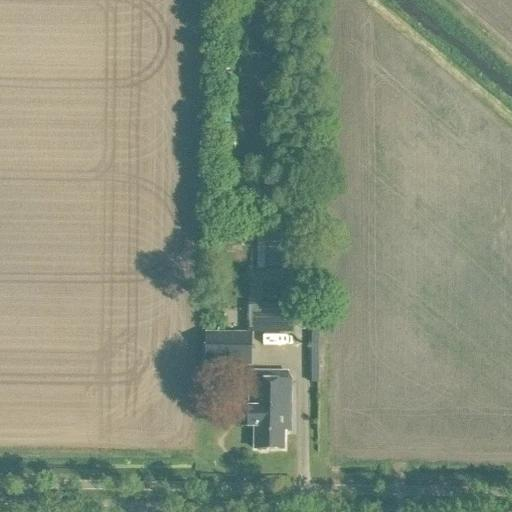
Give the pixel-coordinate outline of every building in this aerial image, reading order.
[(220,177),(220,212),(256,212),(257,177),(220,177)] [(263,245),(263,263),(280,263),(280,257),(288,257),(284,250),(281,250),(281,245),(263,245)] [(291,334),(291,309),(250,309),(250,334),(291,334)] [(253,334),(206,333),(206,367),(253,367),(253,334)] [(249,429),(255,429),(254,451),(284,451),(284,434),(290,434),(291,383),(250,382),(249,429)]
